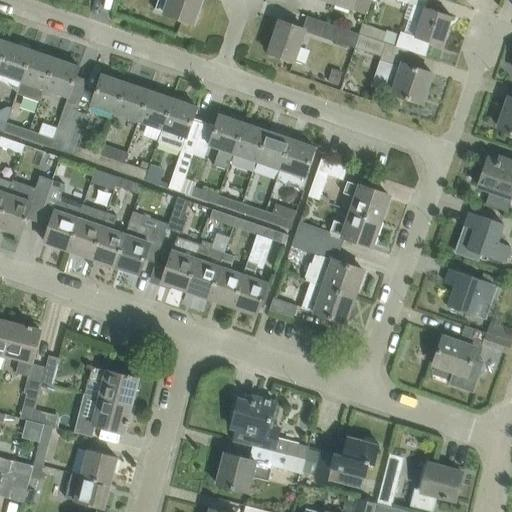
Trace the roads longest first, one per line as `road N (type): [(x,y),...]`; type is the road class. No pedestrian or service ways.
road 1 (residential): [(358,390),(437,182),(435,162)]
road 2 (residential): [(435,162),(419,145),(217,76)]
road 3 (residential): [(217,76),(0,3)]
road 4 (residential): [(189,331),(0,264)]
road 5 (residential): [(145,511),(189,331)]
road 6 (residential): [(358,390),(189,331)]
road 7 (unclassified): [(435,162),(454,141),(494,19)]
road 8 (residential): [(503,440),(358,390)]
